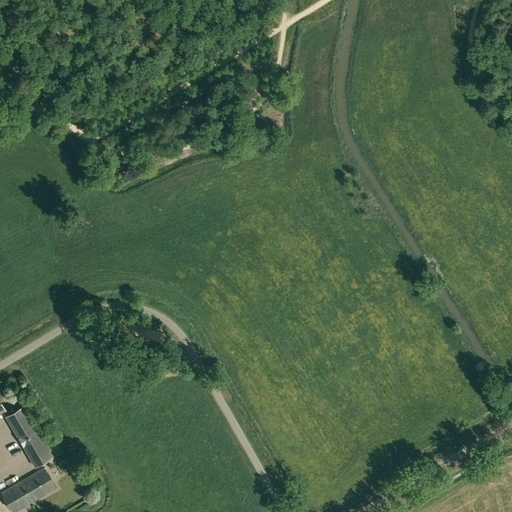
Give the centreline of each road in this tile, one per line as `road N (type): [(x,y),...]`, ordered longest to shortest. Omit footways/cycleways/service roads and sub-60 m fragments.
road 1 (unclassified): [(0,367),(81,313),(123,300),(164,308),(194,337),(291,511)]
road 2 (unclassified): [(366,511),(511,427)]
